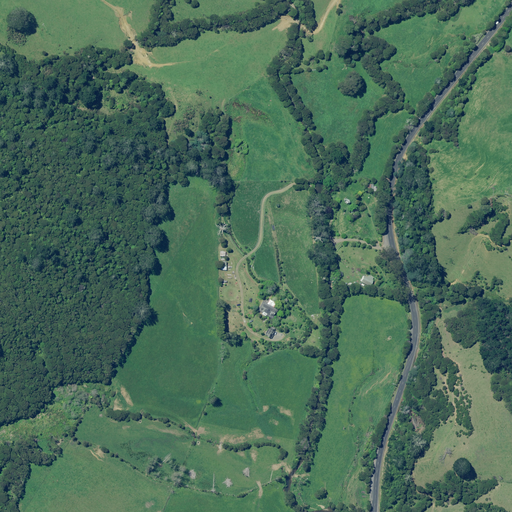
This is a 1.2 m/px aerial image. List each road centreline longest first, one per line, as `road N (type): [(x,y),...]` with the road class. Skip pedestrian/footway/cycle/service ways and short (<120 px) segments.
road 1 (primary): [(511,6),(420,122),(396,168),(389,224),(415,333),(383,440),(374,511)]
road 2 (track): [(320,0),(297,18),(209,39),(169,34),(121,0)]
